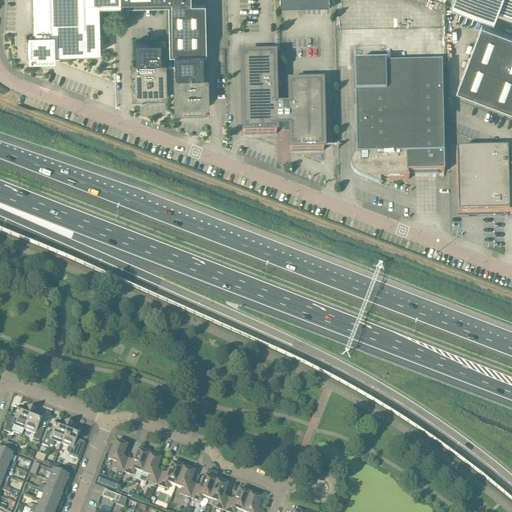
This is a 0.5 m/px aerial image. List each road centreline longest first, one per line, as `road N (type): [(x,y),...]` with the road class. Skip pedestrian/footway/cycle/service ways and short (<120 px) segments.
road 1 (motorway): [(0,207),(312,352),(511,479)]
road 2 (unclassified): [(0,71),(127,128),(511,272)]
road 3 (motorway): [(0,194),(511,393)]
road 4 (motorway): [(511,349),(0,151)]
road 5 (residential): [(107,423),(113,412),(213,451),(222,466),(282,490),(274,511)]
road 6 (residential): [(0,393),(4,381),(107,423)]
